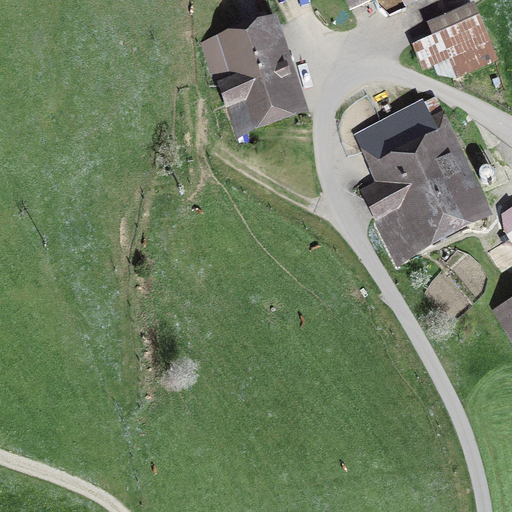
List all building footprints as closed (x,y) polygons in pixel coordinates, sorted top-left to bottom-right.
[(214,90),(219,88),(232,130),(301,108),(276,28),(201,52),(214,90)] [(432,65),(437,75),(452,79),(495,59),(480,28),(417,58),(423,70),(432,65)] [(377,184),(368,188),(395,264),(408,257),(402,246),(475,212),(423,105),(357,137),(364,151),(372,148),(381,168),(372,172),(377,184)] [(511,210),(498,219),(511,241),(511,210)] [(511,302),(497,311),(511,338),(511,302)]
